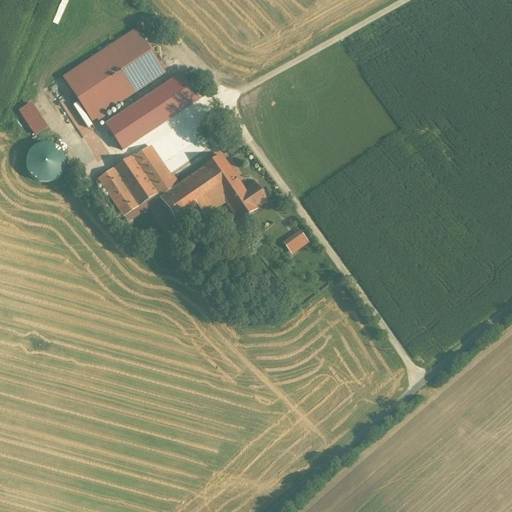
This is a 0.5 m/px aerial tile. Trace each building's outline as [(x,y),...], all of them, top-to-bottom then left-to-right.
[(167,64),(140,23),(65,71),(92,112),(167,64)] [(184,105),(170,84),(114,121),(128,142),(184,105)] [(71,85),(61,86),(62,98),(72,98),(71,85)] [(20,110),(36,135),(50,127),(34,101),(20,110)] [(79,103),(68,110),(82,132),(93,125),(79,103)] [(55,135),(50,134),(44,135),(35,139),(31,145),(29,151),(29,157),(30,162),(34,168),(39,171),(45,173),(52,173),(58,171),(62,168),(66,162),(68,153),(65,144),(61,139),(55,135)] [(180,173),(155,138),(101,175),(125,209),(162,184),(186,217),(207,202),(213,209),(224,201),(239,223),(276,197),(257,169),(249,175),(225,141),(180,173)] [(236,258),(225,269),(234,278),(245,267),(236,258)]
